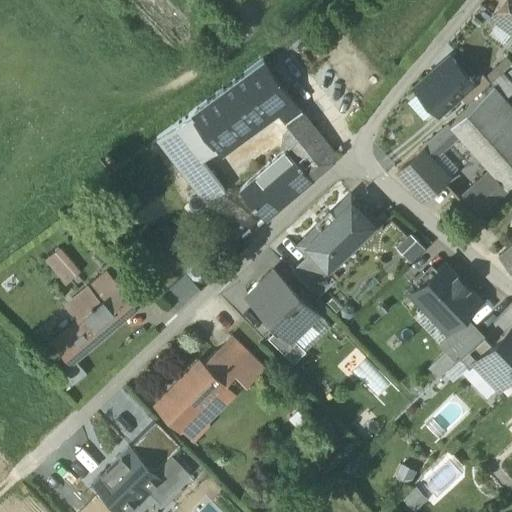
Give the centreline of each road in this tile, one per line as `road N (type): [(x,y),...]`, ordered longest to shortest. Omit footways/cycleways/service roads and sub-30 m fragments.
road 1 (residential): [(361,158),(20,475)]
road 2 (residential): [(511,290),(361,158)]
road 3 (residential): [(361,158),(376,120),(471,0)]
